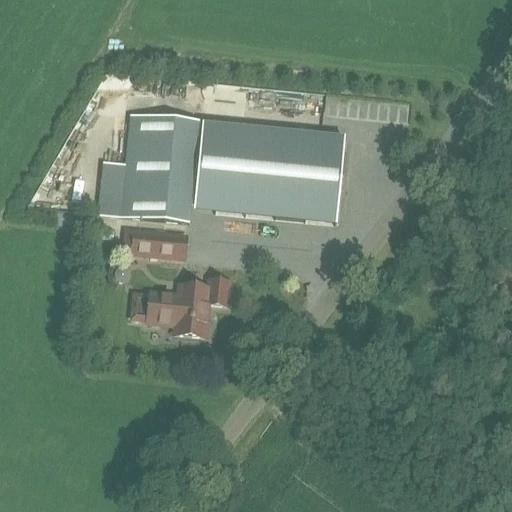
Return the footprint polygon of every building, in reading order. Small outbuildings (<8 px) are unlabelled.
[(112,85),(107,106),(129,111),(134,89),(112,85)] [(192,205),(199,125),(130,118),(121,219),(190,226),(192,205)] [(199,125),(192,205),(215,207),(215,215),(334,226),(343,139),(199,125)] [(127,256),(138,257),(182,261),(184,240),(129,234),(127,256)] [(205,340),(210,292),(180,289),(179,299),(151,296),(148,325),(176,328),(175,337),(205,340)]
